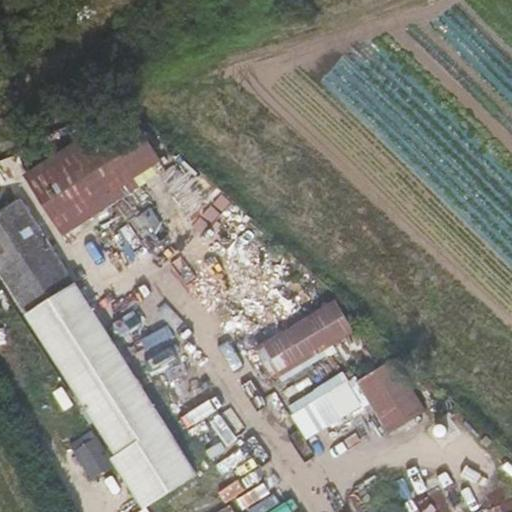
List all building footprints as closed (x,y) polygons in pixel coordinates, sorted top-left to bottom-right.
[(70,141),(110,201),(160,168),(120,108),(70,141)] [(1,147),(19,175),(44,158),(31,136),(1,147)] [(83,218),(110,201),(69,141),(44,158),(83,218)] [(58,235),(83,218),(44,158),(19,175),(58,235)] [(0,273),(125,466),(117,471),(138,504),(191,472),(17,199),(0,210),(0,273)] [(247,343),(267,372),(343,321),(323,292),(247,343)] [(339,357),(359,344),(345,323),(324,336),(339,357)] [(282,407),(297,430),(359,389),(382,421),(415,398),(378,345),(346,366),(344,366),(282,407)] [(75,449),(91,478),(114,465),(98,436),(75,449)] [(222,511),(220,511),(215,511),(207,499),(185,511),(222,511)]
